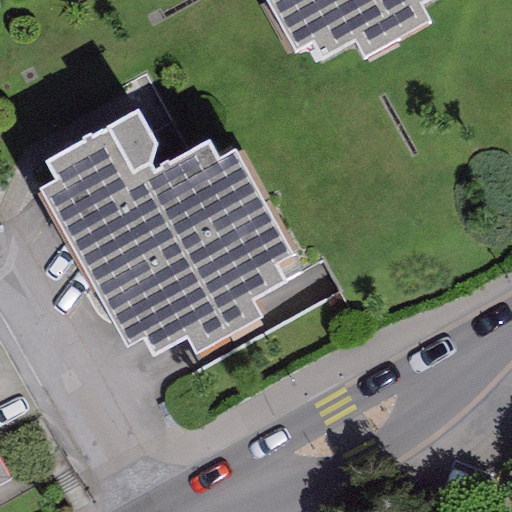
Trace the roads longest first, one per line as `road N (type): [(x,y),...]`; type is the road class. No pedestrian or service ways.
road 1 (primary): [(511,330),(184,511)]
road 2 (residential): [(165,511),(38,319),(0,285)]
